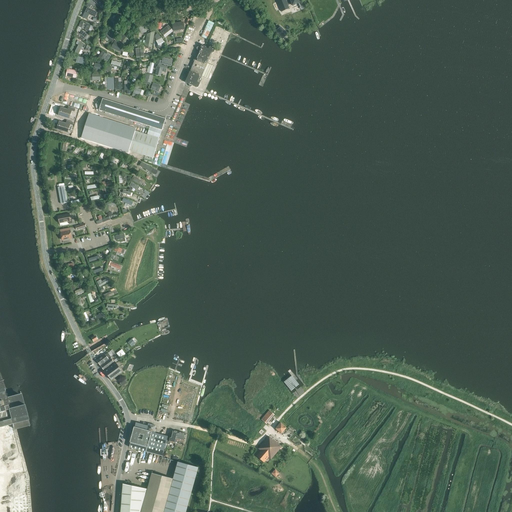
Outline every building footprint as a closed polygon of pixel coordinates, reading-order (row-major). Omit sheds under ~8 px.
[(276,0),(282,12),(289,9),(288,5),(292,4),(292,6),(299,3),(302,2),(301,0),(300,0),(299,1),(298,0),(288,0),(286,1),(285,0),(276,0)] [(94,14),(87,13),(87,18),(88,18),(88,21),(97,22),(97,17),(94,16),(94,14)] [(122,16),(123,14),(121,13),(117,13),(116,15),(113,21),(115,23),(117,24),(122,16)] [(131,15),(125,17),(127,24),(134,22),(131,15)] [(139,26),(139,32),(142,33),(146,32),(150,24),(142,20),(139,26)] [(184,22),(172,24),(174,31),(185,29),(184,22)] [(159,32),(161,34),(162,36),(163,36),(164,36),(166,35),(165,34),(170,31),(168,29),(166,27),(159,32)] [(281,27),(275,32),(283,39),(288,34),(281,27)] [(77,32),(76,37),(78,38),(82,41),(84,39),(85,39),(88,35),(85,32),(85,33),(83,31),(80,34),(77,32)] [(107,33),(104,36),(105,37),(109,40),(111,42),(113,39),(115,37),(117,34),(118,33),(116,32),(113,35),(109,31),(108,31),(107,33)] [(120,40),(123,42),(128,36),(122,32),(121,34),(120,33),(116,39),(119,41),(120,40)] [(147,34),(145,46),(152,47),(155,32),(154,32),(151,33),(147,34)] [(164,42),(162,38),(157,34),(158,33),(156,32),(154,35),(157,41),(156,41),(158,44),(164,42)] [(79,55),(82,48),(84,49),(85,45),(83,44),(84,44),(80,42),(80,41),(78,40),(76,44),(78,45),(74,53),(79,55)] [(112,47),(120,52),(123,48),(120,46),(121,44),(115,41),(112,47)] [(208,63),(212,53),(214,52),(215,49),(214,48),(211,47),(209,47),(208,49),(206,48),(205,46),(203,45),(201,46),(201,48),(200,52),(199,51),(198,53),(198,55),(197,55),(196,59),(196,60),(194,65),(192,66),(191,70),(191,71),(190,74),(189,74),(188,75),(185,82),(186,83),(190,85),(190,86),(190,87),(192,86),(197,88),(198,87),(201,81),(201,80),(201,79),(202,76),(207,79),(213,66),(208,63)] [(143,48),(136,49),(137,58),(144,57),(143,48)] [(111,55),(108,53),(107,54),(104,53),(101,59),(104,60),(103,61),(106,63),(108,60),(106,59),(106,58),(107,59),(109,56),(110,57),(111,55)] [(77,56),(76,62),(85,65),(87,59),(77,56)] [(162,61),(161,64),(171,66),(173,59),(164,58),(162,59),(162,61)] [(95,66),(95,70),(101,71),(103,71),(104,68),(104,64),(101,64),(97,63),(95,63),(95,66)] [(155,75),(161,76),(162,71),(166,72),(167,66),(161,65),(158,64),(157,67),(156,66),(155,69),(156,70),(155,75)] [(67,69),(66,76),(76,78),(77,71),(71,70),(72,67),(68,66),(67,69)] [(153,76),(146,74),(144,81),(145,81),(144,83),(150,85),(151,83),(153,76)] [(153,83),(151,89),(157,91),(159,92),(161,86),(159,85),(153,83)] [(136,86),(133,93),(140,95),(142,90),(138,89),(139,87),(136,86)] [(150,126),(162,130),(164,123),(165,119),(103,99),(99,110),(150,126)] [(61,108),(58,115),(69,119),(72,111),(74,112),(75,109),(69,107),(69,110),(61,108)] [(85,139),(91,112),(78,109),(72,136),(85,139)] [(59,121),(57,129),(68,133),(70,125),(73,126),(74,123),(68,121),(67,124),(59,121)] [(147,135),(159,139),(162,130),(150,126),(147,135)] [(95,127),(91,142),(102,145),(106,130),(95,127)] [(129,150),(153,158),(159,139),(147,135),(135,131),(129,150)] [(159,172),(142,162),(140,167),(156,176),(159,172)] [(58,188),(61,204),(68,203),(65,186),(58,188)] [(69,224),(72,223),(72,220),(71,220),(69,214),(58,216),(59,223),(68,222),(69,224)] [(69,235),(71,234),(70,228),(60,230),(62,239),(70,238),(69,235)] [(121,242),(126,240),(124,233),(115,235),(117,240),(121,239),(121,242)] [(102,280),(102,279),(97,281),(100,286),(109,282),(108,278),(102,280)] [(116,290),(104,293),(105,298),(118,294),(116,290)] [(97,360),(100,365),(109,359),(108,359),(111,357),(108,353),(106,355),(105,354),(97,360)] [(101,366),(104,370),(114,362),(111,359),(101,366)] [(116,362),(105,371),(111,380),(123,372),(116,362)] [(292,376),(284,382),(291,391),(299,384),(292,376)] [(0,426),(12,424),(5,397),(0,381),(0,426)] [(267,424),(274,415),(269,410),(261,420),(267,424)] [(163,456),(166,444),(168,437),(168,436),(155,433),(156,430),(155,429),(156,425),(149,424),(148,426),(136,423),(135,427),(134,427),(130,442),(131,443),(130,447),(163,456)] [(286,428),(281,424),(277,429),(281,433),(286,428)] [(175,444),(176,442),(176,440),(178,432),(173,430),(171,437),(170,437),(168,437),(166,444),(169,445),(170,442),(175,444)] [(184,442),(186,434),(178,432),(176,440),(184,442)] [(256,456),(264,463),(269,457),(271,459),(282,447),(273,439),(272,439),(269,437),(259,448),(261,451),(256,456)] [(178,462),(173,479),(163,511),(185,511),(198,467),(178,462)] [(152,473),(141,511),(163,511),(173,479),(152,473)] [(120,511),(140,511),(147,489),(123,484),(120,511)]
